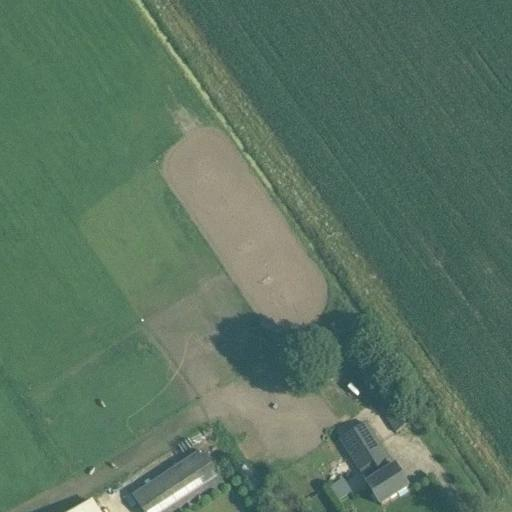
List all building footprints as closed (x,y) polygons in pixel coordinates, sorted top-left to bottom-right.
[(346,356),(367,389),(397,434),(411,424),(382,379),(385,377),(364,345),(366,344),(360,335),(344,345),(350,354),(346,356)] [(394,468),(366,425),(341,442),(367,483),(367,484),(381,507),(409,489),(395,467),(394,468)] [(133,498),(142,511),(173,511),(204,491),(207,495),(221,486),(199,454),(133,498)] [(341,482),(329,487),(335,500),(346,495),(341,482)] [(99,511),(93,502),(77,511),(99,511)]
